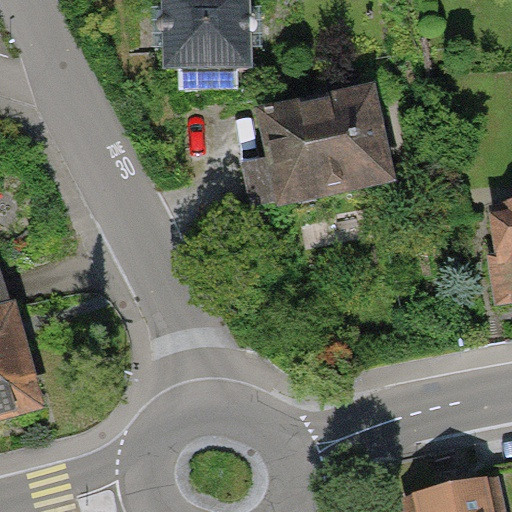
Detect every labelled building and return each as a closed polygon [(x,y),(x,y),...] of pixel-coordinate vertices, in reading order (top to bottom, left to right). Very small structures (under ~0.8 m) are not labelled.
[(165,0),(166,82),(261,81),(260,0),(165,0)] [(284,216),(407,192),(387,91),(265,114),(284,216)] [(511,209),(499,211),(508,272),(511,271),(511,209)] [(0,423),(41,412),(13,317),(10,318),(0,284),(0,423)] [(511,511),(503,483),(420,505),(421,511),(511,511)]
